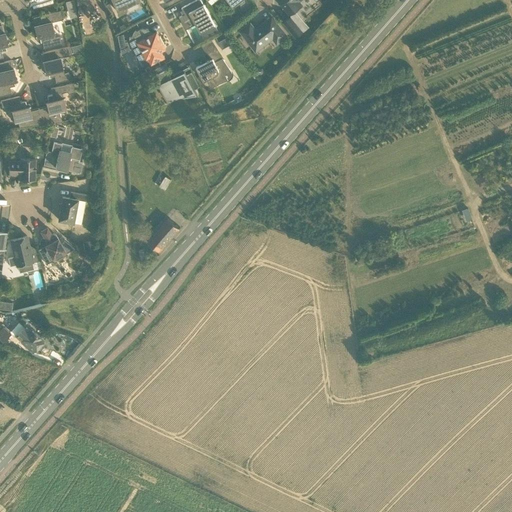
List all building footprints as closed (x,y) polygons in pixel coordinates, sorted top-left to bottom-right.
[(68,17),(76,16),(73,0),(67,0),(65,0),(68,17)] [(112,0),(118,11),(120,15),(127,11),(126,8),(140,1),(139,0),(112,0)] [(200,33),(215,25),(204,4),(203,4),(201,0),(196,0),(182,8),(185,14),(180,17),(186,30),(196,24),(200,33)] [(299,1),(300,0),(282,0),(282,4),(290,15),(302,6),(299,1)] [(52,22),(63,20),(61,11),(33,17),(35,26),(34,26),(37,36),(35,37),(36,37),(39,36),(41,43),(41,42),(42,42),(43,48),(62,44),(60,37),(55,38),(54,33),(55,32),(54,32),(52,22)] [(298,37),(304,33),(291,17),(283,23),(296,39),(298,37)] [(278,43),(286,36),(272,18),(255,31),(250,24),(241,32),(256,51),(269,41),(268,40),(273,36),(278,43)] [(5,45),(9,44),(8,43),(7,43),(5,33),(4,33),(2,25),(0,25),(0,58),(3,58),(2,52),(6,51),(7,51),(5,45)] [(157,32),(153,34),(150,36),(147,31),(149,30),(147,29),(146,29),(145,29),(143,29),(142,29),(140,29),(139,30),(138,31),(137,31),(136,30),(135,32),(134,32),(133,34),(132,37),(130,36),(130,37),(130,40),(130,41),(130,42),(130,43),(131,44),(131,46),(132,47),(133,48),(134,49),(136,50),(137,52),(139,52),(140,53),(142,53),(144,53),(147,58),(148,58),(152,64),(164,57),(161,51),(166,48),(163,44),(164,44),(160,36),(159,36),(157,32)] [(118,36),(120,47),(126,46),(125,41),(124,34),(118,36)] [(219,41),(223,47),(230,43),(227,37),(219,41)] [(211,60),(199,66),(196,67),(204,82),(207,80),(211,87),(228,80),(226,75),(230,73),(223,60),(224,59),(213,38),(202,44),(211,60)] [(44,61),(43,62),(45,72),(44,72),(44,73),(48,72),(49,78),(50,78),(54,77),(56,83),(70,79),(69,73),(64,74),(63,68),(64,68),(64,67),(63,68),(60,58),(72,55),(70,46),(41,53),(41,54),(42,54),(44,61)] [(12,60),(0,63),(0,96),(12,94),(10,87),(15,86),(15,87),(15,86),(14,80),(17,79),(16,79),(14,69),(12,69),(10,61),(12,61),(12,60)] [(185,71),(171,78),(166,69),(156,75),(161,84),(157,86),(158,86),(161,85),(168,98),(174,97),(173,94),(180,90),(184,97),(186,97),(187,98),(194,95),(197,94),(185,71)] [(38,108),(42,124),(62,122),(59,111),(66,109),(64,99),(65,99),(65,98),(64,98),(62,93),(68,92),(68,94),(75,93),(73,83),(51,89),(52,95),(48,96),(47,96),(48,102),(45,103),(45,104),(46,103),(47,107),(39,109),(39,108),(38,108)] [(42,124),(38,108),(38,109),(30,111),(29,107),(31,107),(30,107),(27,107),(25,101),(25,102),(20,103),(19,96),(1,101),(2,108),(11,106),(12,111),(11,111),(11,112),(12,112),(14,122),(18,121),(19,127),(42,124)] [(137,120),(140,127),(151,121),(148,115),(137,120)] [(56,138),(59,128),(53,127),(50,136),(56,138)] [(59,168),(59,171),(67,173),(67,170),(80,173),(82,162),(79,161),(82,149),(72,147),(70,153),(60,151),(62,144),(54,142),(51,152),(58,154),(55,167),(59,168)] [(35,180),(35,159),(20,158),(20,161),(9,161),(9,176),(20,176),(20,180),(35,180)] [(85,201),(86,195),(71,192),(70,198),(63,197),(58,220),(73,223),(77,200),(85,201)] [(159,252),(179,229),(168,219),(148,243),(159,252)] [(74,250),(74,249),(64,241),(61,245),(56,236),(55,234),(54,234),(53,234),(52,234),(51,235),(47,228),(40,232),(44,239),(42,240),(41,244),(43,247),(38,250),(46,265),(55,260),(54,258),(63,253),(64,254),(74,249),(74,250)] [(34,269),(32,263),(33,263),(39,261),(37,249),(30,251),(27,236),(10,240),(14,257),(8,258),(10,267),(16,265),(17,266),(18,266),(20,272),(34,269)] [(83,243),(85,252),(95,250),(93,240),(83,243)] [(88,255),(84,259),(91,266),(95,261),(88,255)] [(0,309),(12,311),(13,303),(0,301),(0,309)] [(9,332),(13,328),(8,323),(0,331),(0,340),(3,343),(12,334),(9,332)] [(40,347),(39,346),(44,340),(25,324),(23,327),(20,324),(17,327),(20,330),(18,332),(24,338),(21,342),(33,353),(36,349),(37,350),(40,347)]
